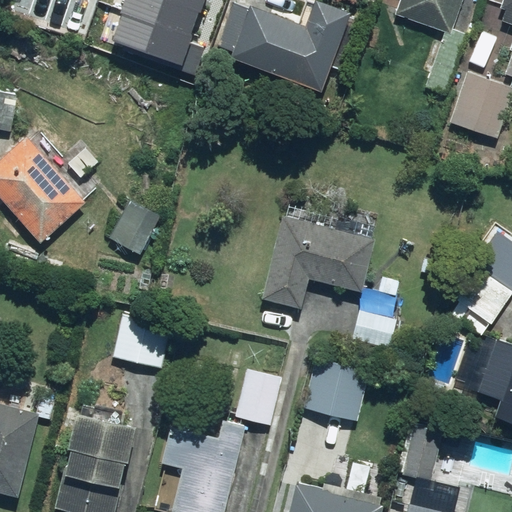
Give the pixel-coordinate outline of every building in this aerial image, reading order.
[(97,0),(70,0),(66,12),(91,20),(97,0)] [(201,0),(124,0),(114,30),(183,54),(201,0)] [(302,24),(234,0),(217,47),(231,52),(228,60),(318,92),(327,66),(345,73),(364,21),(310,2),(302,24)] [(397,0),(393,14),(443,32),(424,86),(447,94),(468,32),(452,27),(461,0),(397,0)] [(511,0),(501,0),(495,19),(511,24),(511,0)] [(511,89),(511,84),(465,69),(449,122),(497,137),(511,89)] [(0,90),(0,127),(12,130),(18,93),(0,90)] [(22,134),(0,155),(0,209),(7,204),(43,241),(97,188),(83,173),(97,159),(84,146),(71,158),(62,150),(50,162),(22,134)] [(126,208),(109,235),(140,255),(157,228),(126,208)] [(374,233),(279,213),(260,300),(300,308),(307,276),(362,288),(374,233)] [(482,335),(511,290),(511,239),(496,229),(442,308),(482,335)] [(397,319),(359,308),(350,338),(388,349),(397,319)] [(171,328),(122,316),(112,356),(161,368),(171,328)] [(511,342),(494,337),(475,393),(498,401),(493,417),(511,423),(511,342)] [(310,358),(300,409),(358,420),(368,369),(310,358)] [(282,377),(248,368),(236,416),(269,425),(282,377)] [(0,493),(16,498),(37,412),(0,403),(0,493)] [(222,511),(243,425),(179,410),(175,426),(169,425),(160,463),(165,464),(155,508),(169,511),(168,511),(222,511)] [(113,511),(134,425),(73,411),(51,505),(80,511),(113,511)] [(442,439),(409,432),(399,475),(432,482),(433,476),(454,481),(460,451),(440,447),(442,439)] [(379,511),(382,505),(297,482),(289,511),(379,511)] [(449,511),(407,501),(404,511),(449,511)]
